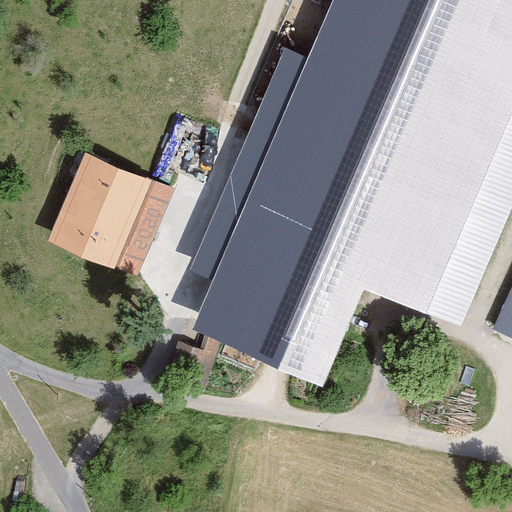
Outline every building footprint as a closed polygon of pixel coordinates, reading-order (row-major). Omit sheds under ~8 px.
[(511,0),(327,0),(306,49),(285,40),(192,263),(214,272),(193,322),(327,378),(370,276),(434,303),(501,143),(511,117),(511,0)] [(511,200),(511,147),(501,143),(434,303),(464,311),(511,200)] [(147,175),(85,148),(47,233),(110,261),(147,175)] [(511,272),(488,324),(511,334),(511,272)] [(193,338),(187,370),(212,374),(218,342),(193,338)]
